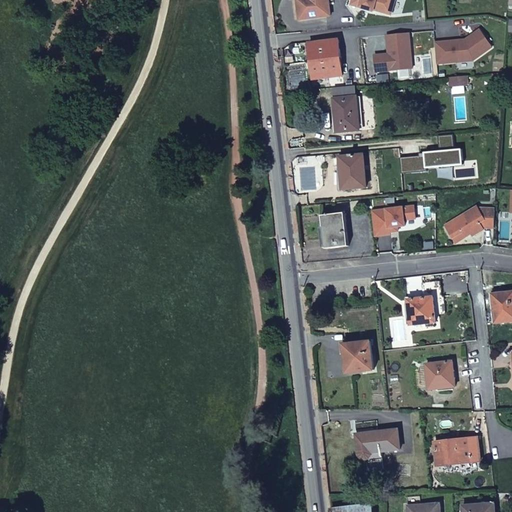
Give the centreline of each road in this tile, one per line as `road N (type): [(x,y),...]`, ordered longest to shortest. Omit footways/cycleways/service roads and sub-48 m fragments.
road 1 (secondary): [(290,273),(258,0)]
road 2 (secondary): [(318,511),(290,273)]
road 3 (residential): [(290,273),(476,256)]
road 4 (unknown): [(263,37),(431,21)]
road 5 (residential): [(476,256),(487,405)]
